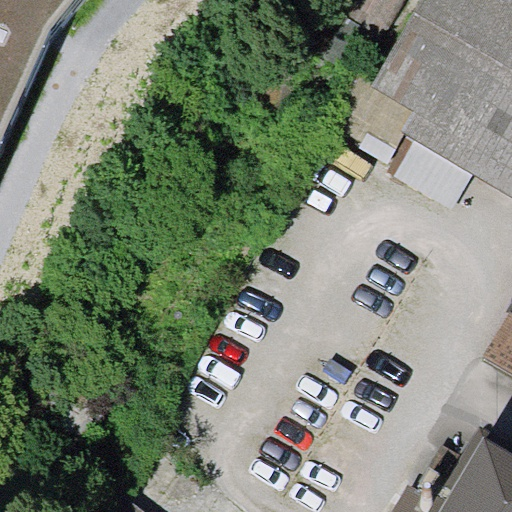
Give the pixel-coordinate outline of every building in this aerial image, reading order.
[(0,0),(0,140),(50,29),(73,0),(0,0)] [(392,50),(422,0),(358,0),(345,21),(392,50)] [(511,0),(422,0),(392,50),(371,85),(414,110),(401,132),(511,197),(511,0)] [(511,312),(510,311),(482,360),(511,377),(511,312)] [(511,511),(511,444),(480,425),(435,499),(408,484),(392,511),(511,511)] [(147,511),(83,462),(44,511),(147,511)]
